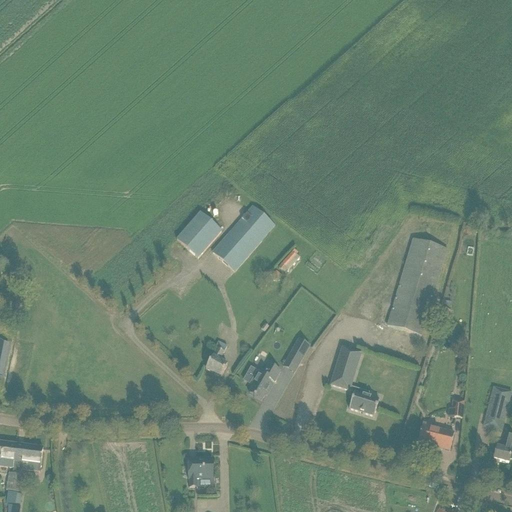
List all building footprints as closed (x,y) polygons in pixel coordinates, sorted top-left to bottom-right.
[(212,254),(234,274),(275,228),(252,208),(212,254)] [(176,241),(198,260),(222,233),(200,215),(176,241)] [(386,327),(421,338),(447,250),(412,240),(386,327)] [(285,275),(302,259),(294,251),(277,266),(285,275)] [(437,327),(447,329),(452,313),(442,310),(437,327)] [(298,341),(288,359),(299,365),(309,347),(298,341)] [(219,362),(224,353),(227,347),(218,342),(215,348),(217,349),(205,370),(220,379),(227,367),(219,362)] [(330,387),(349,393),(361,355),(355,353),(354,354),(347,352),(347,350),(342,349),(330,387)] [(250,392),(249,395),(253,397),(254,398),(253,399),(255,400),(256,399),(261,402),(264,396),(272,382),(274,383),(280,373),(268,366),(264,373),(262,376),(256,373),(249,385),(253,387),(253,388),(250,392)] [(501,434),(511,394),(493,389),(482,429),(501,434)] [(349,411),(373,418),(379,401),(370,399),(371,395),(362,392),(360,396),(354,394),(349,411)] [(447,419),(462,420),(464,402),(452,401),(451,410),(448,410),(447,419)] [(449,452),(454,435),(431,429),(431,426),(422,424),(422,427),(417,445),(449,452)] [(511,453),(511,450),(511,438),(506,436),(502,450),(494,448),(492,455),(495,456),(493,461),(508,465),(509,461),(511,461),(511,453)] [(19,446),(0,443),(0,467),(13,469),(12,475),(9,474),(6,491),(13,492),(19,446)] [(40,473),(41,459),(43,449),(19,446),(13,492),(19,493),(22,476),(20,476),(21,470),(40,473)] [(197,461),(188,461),(188,471),(188,482),(189,482),(189,489),(198,489),(198,488),(213,488),(213,481),(213,479),(213,463),(197,463),(197,461)] [(14,508),(16,495),(8,493),(5,507),(7,507),(14,508)]
